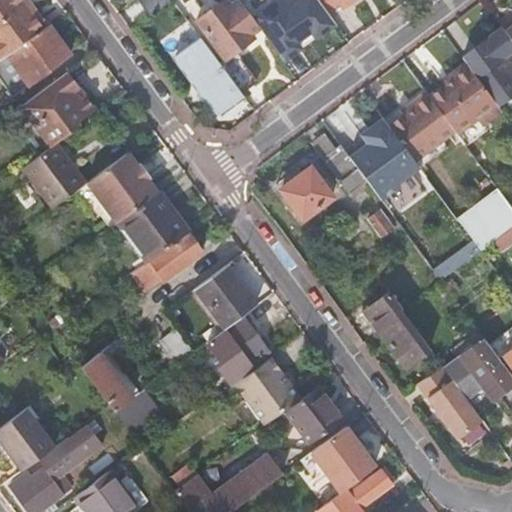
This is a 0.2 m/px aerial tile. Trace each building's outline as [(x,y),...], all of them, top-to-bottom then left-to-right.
[(0,0),(0,53),(2,56),(6,54),(35,32),(42,26),(22,0),(0,0)] [(172,0),(138,0),(151,17),(173,1),(172,0)] [(267,0),(284,22),(314,0),(267,0)] [(317,0),(331,18),(347,6),(342,0),(348,0),(351,3),(355,0),(317,0)] [(222,21),(206,33),(225,58),(252,38),(227,4),(216,13),(222,21)] [(200,24),(206,33),(222,21),(216,13),(200,24)] [(497,21),(492,13),(484,19),(490,26),(497,21)] [(35,32),(6,54),(28,84),(70,53),(49,25),(36,34),(35,32)] [(466,62),(476,76),(496,62),(502,71),(509,70),(511,68),(511,40),(505,31),(503,29),(463,58),(466,62)] [(224,70),(200,38),(176,56),(219,114),(243,96),(241,93),(224,70)] [(224,70),(241,93),(256,82),(239,60),(224,70)] [(454,130),(456,132),(476,117),(481,124),(501,109),(476,76),(466,62),(451,74),(454,78),(444,85),(429,96),(454,130)] [(67,71),(20,106),(50,146),(56,142),(79,124),(77,121),(95,108),(78,86),(67,71)] [(389,126),(414,159),(442,138),(454,130),(429,96),(426,92),(412,102),(415,106),(405,114),(389,126)] [(367,180),(375,191),(405,168),(380,135),(350,157),(367,180)] [(414,159),(419,167),(447,146),(442,138),(414,159)] [(50,146),(22,167),(52,207),(85,182),(56,142),(50,146)] [(350,193),(367,180),(350,157),(340,143),(322,156),(350,193)] [(119,219),(157,191),(147,178),(152,174),(143,162),(138,166),(128,151),(86,182),(116,222),(119,219)] [(309,166),(279,188),(301,217),(330,195),(309,166)] [(511,208),(498,189),(458,219),(481,250),(511,226),(511,208)] [(149,260),(187,231),(157,191),(119,219),(149,260)] [(383,201),(402,227),(412,219),(393,193),(383,201)] [(182,238),(135,273),(142,282),(147,278),(153,286),(189,259),(185,254),(190,250),(182,238)] [(226,265),(195,288),(225,327),(255,305),(226,265)] [(377,328),(401,310),(389,294),(365,312),(377,328)] [(431,350),(401,310),(377,328),(407,369),(431,350)] [(243,316),(209,342),(221,360),(238,347),(250,363),(269,350),(243,316)] [(181,327),(162,335),(171,356),(189,348),(181,327)] [(496,397),(511,385),(511,375),(482,336),(477,340),(479,342),(444,368),(467,399),(486,384),(496,397)] [(80,366),(113,410),(132,397),(98,352),(80,366)] [(302,395),(272,355),(234,383),(264,423),(302,395)] [(444,368),(442,365),(417,383),(459,438),(483,420),(467,399),(444,368)] [(117,409),(131,427),(159,405),(144,387),(117,409)] [(309,442),(341,419),(317,387),(286,411),(309,442)] [(49,449),(21,411),(0,426),(0,452),(16,474),(49,449)] [(87,425),(68,439),(82,459),(101,445),(87,425)] [(375,465),(345,425),(309,452),(339,491),(368,470),(375,465)] [(173,491),(188,511),(227,511),(281,472),(266,452),(212,493),(202,480),(197,473),(173,491)] [(51,511),(76,494),(52,463),(31,478),(27,472),(10,484),(15,490),(14,491),(29,511),(51,511)] [(76,494),(89,511),(130,511),(137,507),(108,469),(98,477),(94,481),(76,494)] [(339,491),(315,509),(317,511),(361,511),(358,508),(390,485),(378,469),(371,474),(368,470),(339,491)]
